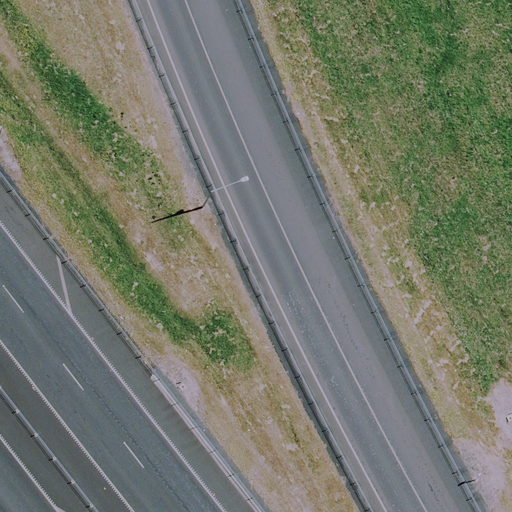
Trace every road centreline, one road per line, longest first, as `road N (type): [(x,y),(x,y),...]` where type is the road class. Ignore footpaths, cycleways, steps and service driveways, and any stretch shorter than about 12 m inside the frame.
road 1 (motorway): [(169,0),(329,372),(405,511)]
road 2 (motorway): [(0,284),(175,511)]
